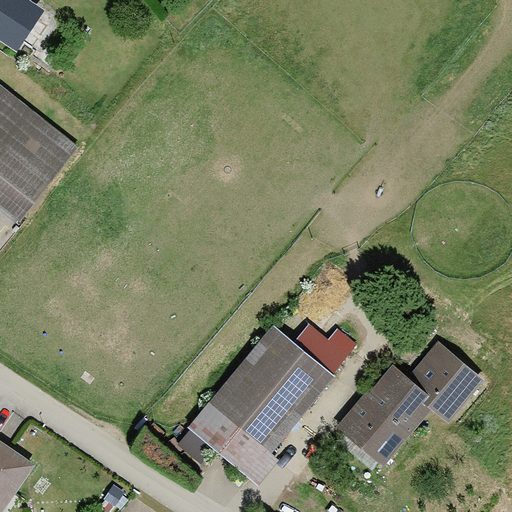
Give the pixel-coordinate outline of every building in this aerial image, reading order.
[(40,0),(0,0),(0,30),(24,47),(52,8),(40,0)] [(0,193),(24,211),(80,139),(0,77),(0,193)] [(283,317),(196,421),(258,473),(345,369),(283,317)] [(396,354),(342,424),(392,463),(439,403),(460,418),(494,374),(446,337),(419,372),(396,354)] [(0,435),(0,509),(4,511),(10,511),(42,462),(0,435)]
